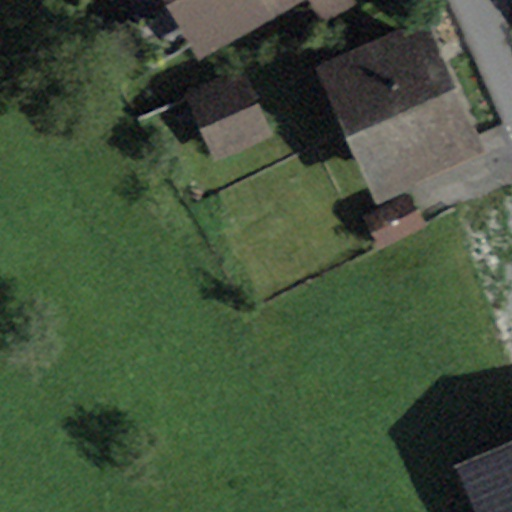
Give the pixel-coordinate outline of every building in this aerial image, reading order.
[(183,0),(204,36),(266,0),(315,0),(322,12),(342,0),(183,0)] [(339,71),(386,175),(463,141),(416,37),(339,71)] [(193,95),(204,119),(166,136),(180,167),(264,130),(239,75),(193,95)] [(511,189),(456,209),(511,367),(511,189)] [(511,511),(511,450),(475,467),(494,511),(511,511)]
